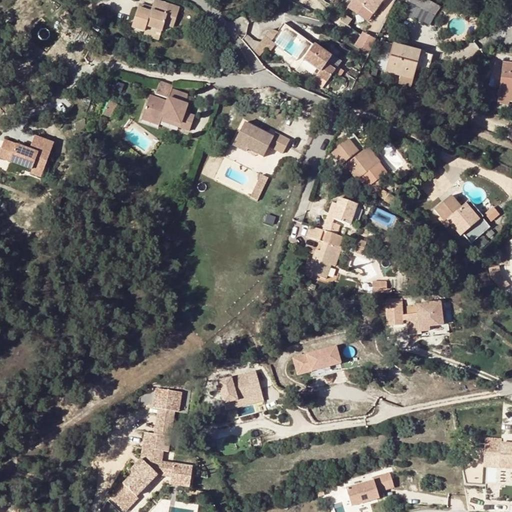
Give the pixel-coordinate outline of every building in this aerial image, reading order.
[(352,0),(353,0),(372,14),(382,0),(352,0)] [(426,0),(405,0),(405,2),(428,14),(434,4),(426,0)] [(136,10),(132,24),(131,29),(144,32),(145,28),(145,26),(162,31),(163,26),(164,21),(174,24),(178,8),(153,1),(151,9),(149,14),(136,10)] [(434,4),(428,14),(434,17),(439,7),(434,4)] [(276,32),(269,31),(263,38),(269,42),(276,32)] [(356,45),(369,51),(376,38),(363,31),(356,45)] [(400,76),(398,83),(410,86),(419,52),(380,41),(373,68),(400,76)] [(325,65),(330,58),(313,46),(303,60),(319,71),(317,75),(327,82),(334,72),(325,65)] [(511,63),(502,62),(497,101),(511,102),(511,63)] [(155,95),(168,99),(171,90),(172,86),(159,82),(155,95)] [(113,83),(110,89),(120,93),(122,86),(113,83)] [(187,96),(171,90),(168,99),(167,102),(149,96),(142,116),(159,122),(161,118),(181,125),(179,129),(189,132),(194,117),(184,114),(187,106),(184,105),(187,96)] [(114,109),(107,106),(105,112),(112,115),(114,109)] [(112,115),(105,112),(100,121),(107,125),(112,115)] [(140,121),(158,126),(159,122),(142,116),(140,121)] [(161,118),(159,122),(179,129),(181,125),(161,118)] [(248,147),(247,149),(263,158),(266,151),(281,159),(290,141),(275,134),(273,138),(244,124),(235,141),(248,147)] [(4,140),(0,152),(0,157),(33,169),(32,172),(42,175),(54,142),(35,135),(30,149),(4,140)] [(248,147),(235,141),(232,147),(245,153),(247,149),(248,147)] [(340,166),(343,164),(347,169),(356,182),(359,179),(366,189),(386,173),(379,163),(376,166),(362,149),(358,153),(348,141),(331,154),(337,162),(340,166)] [(380,162),(367,146),(362,149),(376,166),(379,163),(380,162)] [(334,164),(342,173),(347,169),(343,164),(340,166),(337,162),(334,164)] [(377,188),(390,178),(386,173),(366,189),(364,190),(384,201),(388,194),(377,188)] [(260,179),(247,201),(254,205),(267,183),(260,179)] [(388,194),(384,201),(393,206),(397,198),(388,194)] [(434,210),(441,218),(444,222),(446,220),(450,225),(460,237),(463,234),(471,244),(490,228),(482,218),(479,221),(465,204),(460,208),(450,196),(434,210)] [(332,220),(341,223),(349,226),(356,205),(339,199),(337,205),(332,220)] [(479,221),(482,218),(483,217),(469,201),(465,204),(479,221)] [(332,220),(337,205),(332,203),(325,222),(339,227),(341,223),(332,220)] [(485,215),(491,222),(499,215),(492,208),(485,215)] [(438,220),(446,229),(450,225),(446,220),(444,222),(441,218),(438,220)] [(339,227),(325,222),(322,231),(336,236),(339,227)] [(317,261),(312,259),(307,273),(326,279),(331,265),(335,267),(344,238),(336,236),(322,231),(310,227),(307,237),(323,243),(320,252),(317,261)] [(366,243),(358,240),(355,247),(364,250),(366,243)] [(352,253),(361,256),(364,250),(355,247),(352,253)] [(492,282),(484,272),(477,278),(486,288),(492,282)] [(373,282),(373,293),(392,294),(392,289),(387,289),(387,282),(373,282)] [(492,282),(486,288),(498,295),(502,288),(492,282)] [(428,327),(434,326),(443,325),(440,304),(417,306),(418,319),(406,321),(408,336),(421,334),(421,332),(429,331),(428,327)] [(402,305),(386,306),(386,326),(402,326),(402,305)] [(336,350),(292,361),(297,379),(341,368),(336,350)] [(264,397),(257,373),(223,384),(231,408),(264,397)] [(164,415),(179,417),(183,417),(185,397),(158,395),(156,415),(164,415)] [(179,417),(164,415),(161,440),(177,442),(179,417)] [(175,456),(177,442),(161,440),(151,439),(148,469),(145,473),(145,480),(138,489),(132,489),(120,503),(130,511),(144,511),(170,481),(180,482),(182,467),(172,466),(173,456),(175,456)] [(202,469),(182,467),(180,482),(180,489),(199,491),(202,469)] [(348,486),(352,504),(380,497),(379,491),(396,486),(392,472),(375,476),(376,479),(348,486)] [(511,487),(493,484),(491,494),(511,496),(511,487)]
